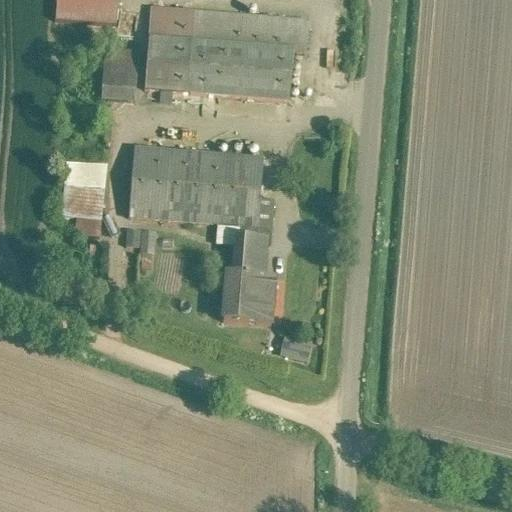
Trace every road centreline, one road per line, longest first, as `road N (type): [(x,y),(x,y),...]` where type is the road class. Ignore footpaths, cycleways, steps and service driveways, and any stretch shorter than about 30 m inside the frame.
road 1 (unclassified): [(352,434),(356,261),(378,0)]
road 2 (unclassified): [(0,307),(352,434)]
road 3 (track): [(352,434),(511,474)]
